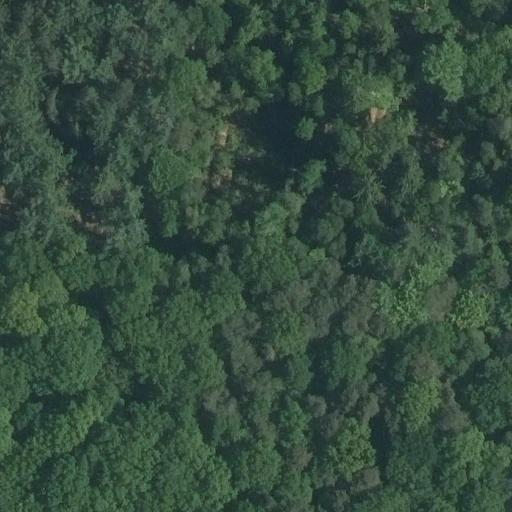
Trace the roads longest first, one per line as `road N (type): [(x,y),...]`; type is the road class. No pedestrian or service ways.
road 1 (track): [(150,511),(206,0)]
road 2 (track): [(0,267),(511,283)]
